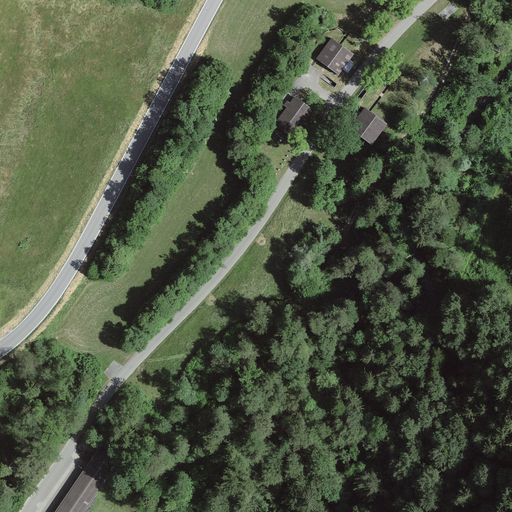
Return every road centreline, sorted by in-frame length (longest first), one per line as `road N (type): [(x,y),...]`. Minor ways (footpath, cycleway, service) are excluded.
road 1 (unclassified): [(430,0),(353,84),(216,278),(107,393),(23,511)]
road 2 (secondary): [(215,0),(77,257),(32,321),(0,349)]
road 3 (track): [(355,285),(350,225),(425,112),(475,0)]
